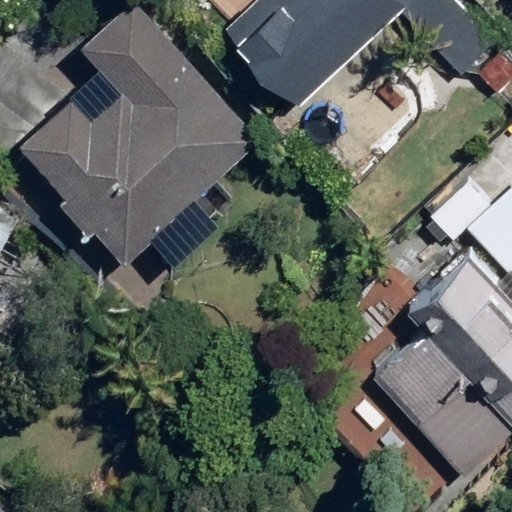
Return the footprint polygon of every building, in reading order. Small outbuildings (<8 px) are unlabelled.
[(87,216),(116,251),(255,131),(141,0),(108,0),(68,34),(110,82),(86,103),(68,81),(11,131),(59,185),(53,189),(82,222),(87,216)] [(235,0),(215,19),(291,102),(397,4),(456,69),(493,34),(461,0),(235,0)] [(474,65),(494,87),(511,73),(511,61),(498,45),(474,65)] [(364,369),(459,471),(511,422),(511,173),(491,192),(469,168),(427,208),(460,245),(400,300),(418,320),(364,369)] [(0,229),(13,207),(0,200),(0,229)] [(170,234),(183,234),(191,226),(191,214),(183,205),(171,205),(162,213),(161,225),(170,234)]
